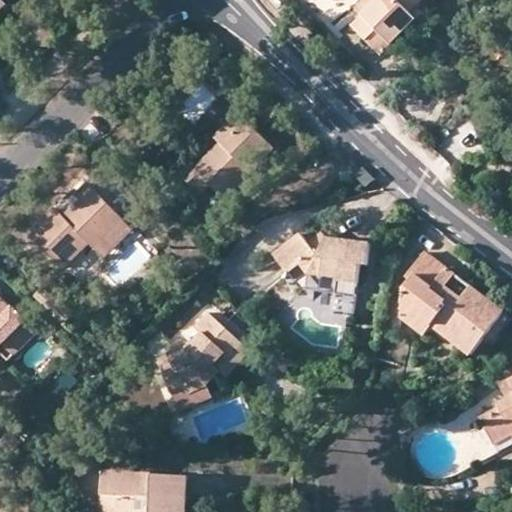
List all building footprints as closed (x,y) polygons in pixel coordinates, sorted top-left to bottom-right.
[(378,0),(353,26),(381,55),(417,19),(409,12),(421,0),(378,0)] [(221,144),(245,120),(239,113),(215,138),(221,144)] [(195,169),(210,184),(225,198),(274,149),(245,120),(221,144),(195,169)] [(210,184),(195,169),(190,164),(180,173),(201,194),(210,184)] [(95,249),(125,221),(89,182),(76,195),(80,200),(64,216),(55,208),(30,233),(64,267),(89,243),(95,249)] [(125,221),(95,249),(104,259),(134,230),(125,221)] [(371,244),(326,237),(323,232),(309,242),(302,234),(275,256),(290,275),(302,265),(310,275),(323,276),(331,277),(339,278),(340,282),(358,284),(361,263),(369,264),(371,244)] [(71,269),(77,276),(100,257),(94,249),(71,269)] [(458,274),(427,251),(409,278),(413,281),(405,291),(402,318),(414,327),(426,336),(434,327),(473,356),(486,340),(494,345),(511,321),(511,317),(505,312),(506,310),(473,285),(465,297),(449,285),(458,274)] [(310,275),(302,265),(290,275),(300,289),(321,291),(323,276),(310,275)] [(47,287),(36,298),(67,329),(78,318),(47,287)] [(11,307),(0,295),(0,339),(14,354),(36,332),(11,307)] [(251,349),(210,313),(197,328),(202,333),(192,345),(162,358),(175,394),(190,388),(192,395),(210,388),(209,386),(217,375),(214,373),(217,368),(228,375),(240,361),(251,349)] [(210,388),(192,395),(190,388),(175,394),(182,412),(214,399),(210,388)] [(511,402),(511,403),(500,409),(503,413),(484,423),(492,437),(499,452),(511,444),(511,402)] [(187,511),(190,477),(104,472),(100,511),(187,511)]
